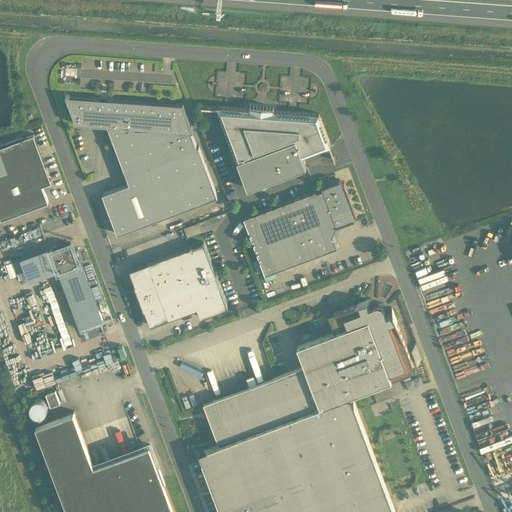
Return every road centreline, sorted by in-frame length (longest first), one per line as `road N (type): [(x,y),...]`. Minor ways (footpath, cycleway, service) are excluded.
road 1 (unclassified): [(197,511),(40,86),(44,56),(68,46),(298,63),(328,78),(491,511)]
road 2 (unknown): [(399,267),(143,366)]
road 3 (motorway): [(317,0),(511,14)]
